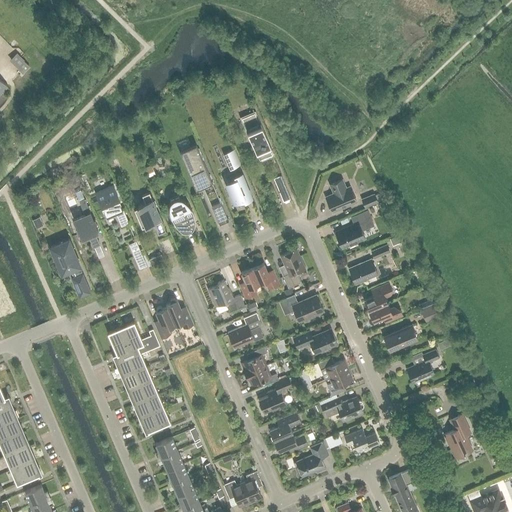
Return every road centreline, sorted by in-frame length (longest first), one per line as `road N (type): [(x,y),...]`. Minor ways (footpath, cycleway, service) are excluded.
road 1 (residential): [(365,471),(390,460),(397,432),(300,227)]
road 2 (residential): [(281,506),(182,274)]
road 3 (residential): [(67,322),(146,511)]
road 4 (residential): [(88,511),(18,343)]
road 5 (residential): [(182,274),(300,227)]
road 6 (residential): [(67,322),(182,274)]
